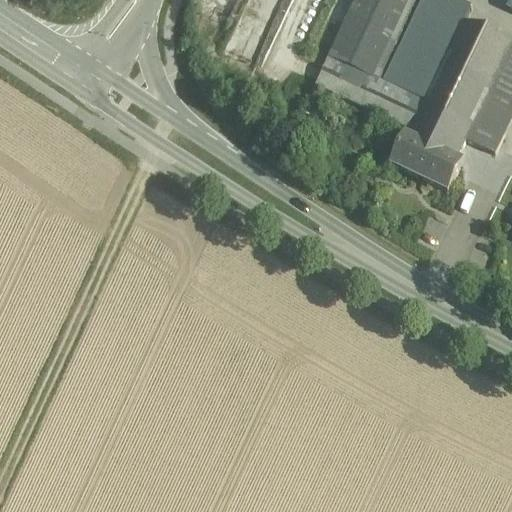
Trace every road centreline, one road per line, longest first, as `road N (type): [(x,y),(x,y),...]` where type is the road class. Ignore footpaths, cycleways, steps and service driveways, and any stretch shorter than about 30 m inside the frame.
road 1 (tertiary): [(93,90),(355,255),(511,339)]
road 2 (track): [(151,126),(76,325),(0,491)]
